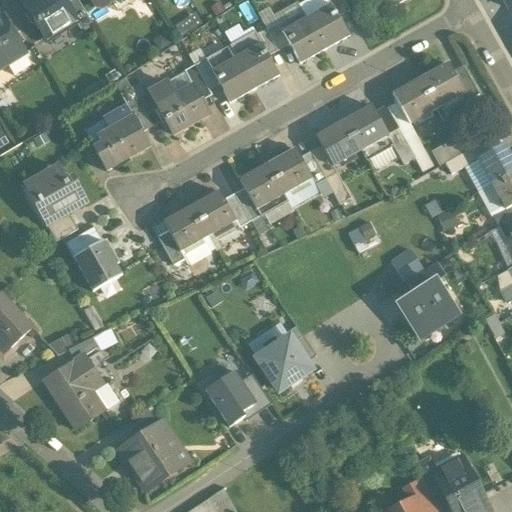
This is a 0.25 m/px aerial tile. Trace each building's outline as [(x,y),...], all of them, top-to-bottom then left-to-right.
[(65,6),(61,0),(24,0),(21,2),(27,13),(26,17),(30,24),(35,25),(46,43),(75,25),(76,24),(65,6)] [(91,25),(76,0),(65,6),(76,24),(75,25),(80,32),(91,25)] [(89,0),(94,8),(101,9),(106,5),(107,0),(89,0)] [(348,14),(340,0),(327,0),(331,8),(338,20),(348,14)] [(381,0),(376,3),(382,15),(404,3),(402,0),(381,0)] [(511,0),(500,0),(507,11),(511,8),(511,0)] [(338,20),(331,8),(306,22),(324,53),(349,39),(338,20)] [(0,17),(0,70),(24,56),(0,17)] [(306,22),(303,17),(279,30),(290,48),(300,66),(324,53),(306,22)] [(279,30),(278,27),(266,33),(278,54),(290,48),(279,30)] [(278,54),(266,33),(256,39),(261,47),(268,60),(278,54)] [(261,47),(236,61),(253,92),(278,78),(268,60),(261,47)] [(253,92),(236,61),(212,75),(218,87),(229,106),(253,92)] [(212,75),(205,63),(194,69),(206,91),(207,93),(218,87),(212,75)] [(447,67),(419,82),(435,111),(463,95),(455,82),(452,76),(447,67)] [(194,69),(185,74),(192,88),(197,96),(206,91),(194,69)] [(463,69),(452,76),(455,82),(467,76),(463,69)] [(467,76),(455,82),(463,95),(464,95),(468,102),(478,96),(467,76)] [(435,111),(419,82),(393,97),(397,104),(402,113),(409,126),(435,111)] [(192,88),(174,98),(167,85),(150,95),(173,138),(209,118),(197,96),(192,88)] [(147,120),(131,91),(120,97),(127,110),(136,126),(147,120)] [(397,104),(385,110),(390,119),(402,113),(397,104)] [(127,110),(104,122),(110,133),(98,140),(101,146),(93,151),(105,173),(149,149),(141,134),(136,126),(127,110)] [(371,110),(343,125),(359,153),(387,138),(379,125),(374,116),(371,110)] [(385,110),(374,116),(379,125),(390,119),(385,110)] [(402,113),(390,119),(402,140),(412,134),(408,126),(409,126),(402,113)] [(402,140),(390,119),(379,125),(387,138),(392,145),(402,140)] [(152,128),(147,120),(136,126),(141,134),(152,128)] [(343,125),(317,140),(321,148),(325,155),(333,168),(359,153),(343,125)] [(487,142),(466,154),(473,166),(478,162),(494,154),(487,142)] [(321,148),(309,154),(314,162),(325,155),(321,148)] [(494,154),(478,162),(492,187),(511,175),(511,161),(504,148),(494,154)] [(298,161),(294,153),(267,168),(283,196),(310,181),(303,168),(298,161)] [(309,154),(298,161),(303,168),(314,162),(309,154)] [(325,155),(314,162),(325,182),(336,176),(332,169),(333,168),(325,155)] [(325,182),(314,162),(303,168),(310,181),(314,188),(325,182)] [(267,168),(240,183),(244,192),(248,199),(260,219),(261,220),(288,205),(283,196),(267,168)] [(58,170),(24,189),(25,191),(30,188),(50,223),(45,226),(46,228),(47,227),(68,216),(85,206),(71,181),(66,184),(58,170)] [(511,175),(492,187),(506,211),(511,207),(511,175)] [(244,192),(234,197),(238,205),(248,199),(244,192)] [(218,195),(191,210),(207,239),(234,224),(227,211),(223,204),(218,195)] [(234,197),(223,204),(227,211),(238,205),(234,197)] [(260,219),(248,199),(238,205),(249,225),(260,219)] [(238,205),(227,211),(234,224),(235,223),(239,230),(249,225),(238,205)] [(511,209),(494,220),(499,230),(511,222),(511,209)] [(207,239),(191,210),(165,225),(169,233),(173,241),(181,254),(207,239)] [(68,216),(47,227),(57,244),(77,232),(68,216)] [(511,222),(499,230),(505,240),(511,236),(511,222)] [(357,255),(377,244),(366,223),(345,234),(357,255)] [(94,230),(66,246),(73,259),(102,243),(94,230)] [(157,240),(161,247),(173,241),(169,233),(157,240)] [(181,254),(173,241),(161,247),(173,267),(184,261),(180,254),(181,254)] [(102,243),(73,259),(93,294),(118,280),(112,269),(119,265),(114,255),(110,257),(102,243)] [(414,297),(434,283),(441,279),(433,267),(406,285),(414,297)] [(414,297),(397,308),(419,342),(456,317),(434,283),(414,297)] [(0,296),(0,338),(11,350),(32,330),(0,296)] [(289,340),(306,365),(316,359),(296,329),(286,336),(289,340)] [(306,365),(289,340),(256,361),(277,394),(310,372),(306,365)] [(91,341),(68,353),(74,363),(83,357),(84,358),(96,350),(91,341)] [(74,363),(43,384),(76,433),(116,406),(84,358),(83,357),(74,363)] [(205,393),(229,430),(244,421),(245,420),(242,416),(256,407),(241,384),(234,374),(205,393)] [(245,420),(244,421),(246,424),(271,407),(252,377),(241,384),(256,407),(242,416),(245,420)] [(150,409),(130,422),(140,438),(155,428),(156,430),(161,427),(150,409)] [(140,438),(118,453),(145,495),(179,472),(168,455),(171,453),(156,430),(155,428),(140,438)] [(428,460),(414,468),(422,482),(431,499),(441,493),(436,483),(439,482),(435,475),(428,460)] [(487,511),(460,461),(435,475),(439,482),(436,483),(441,493),(450,511),(487,511)] [(437,511),(431,499),(422,482),(409,489),(415,501),(416,500),(422,511),(437,511)] [(234,484),(192,511),(240,511),(248,507),(234,484)] [(415,501),(393,511),(422,511),(416,500),(415,501)]
